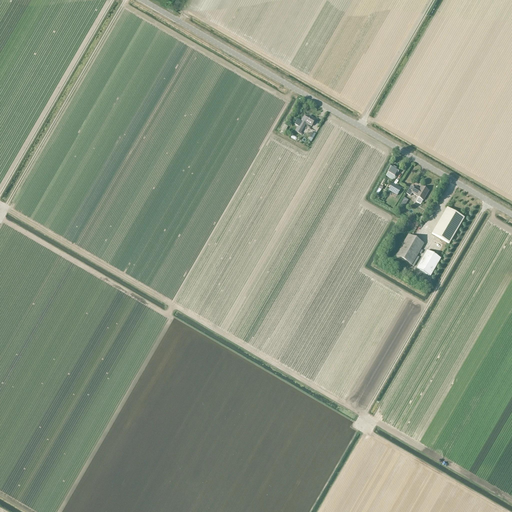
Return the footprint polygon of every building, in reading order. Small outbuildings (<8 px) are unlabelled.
[(298,127),(295,132),(301,135),(302,134),(301,134),(306,125),(307,125),(311,127),(312,127),(313,126),(314,124),(313,123),(315,120),(308,116),(307,118),(304,116),(301,122),(297,120),(294,124),(298,127)] [(396,178),(400,170),(391,165),(387,173),(396,178)] [(397,196),(401,189),(392,184),(388,191),(397,196)] [(415,188),(411,186),(406,194),(410,197),(412,194),(416,196),(415,197),(418,198),(416,202),(421,205),(423,201),(423,202),(424,200),(429,192),(421,187),(420,190),(415,188)] [(449,245),(464,219),(447,208),(432,234),(449,245)] [(408,235),(395,257),(396,257),(407,263),(411,266),(419,253),(421,255),(423,251),(421,250),(424,244),(408,235)] [(430,277),(441,259),(427,251),(416,269),(430,277)]
